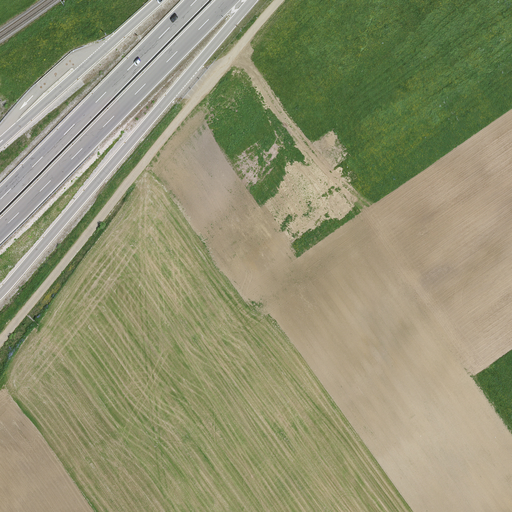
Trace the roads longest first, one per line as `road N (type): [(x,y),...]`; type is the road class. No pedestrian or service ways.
road 1 (unclassified): [(0,338),(280,0)]
road 2 (motorway): [(0,293),(251,0)]
road 3 (motorway): [(0,230),(228,0)]
road 4 (motorway): [(197,0),(0,200)]
road 5 (motorway): [(158,0),(0,142)]
